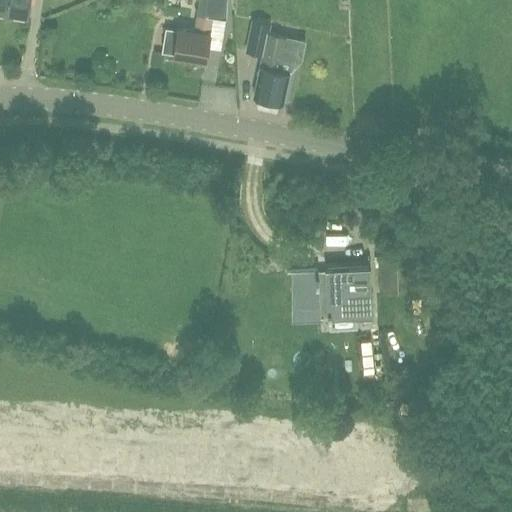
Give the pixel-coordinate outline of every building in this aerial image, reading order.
[(0,0),(0,14),(27,18),(30,0),(0,0)] [(178,28),(177,29),(165,28),(162,52),(174,54),(173,56),(206,61),(210,33),(209,33),(212,17),(225,19),(226,0),(199,0),(195,31),(178,28)] [(287,37),(267,33),(253,96),(283,102),(289,73),(280,71),(287,37)] [(396,249),(377,249),(378,261),(380,294),(398,293),(396,249)] [(294,308),(319,307),(319,304),(328,303),(328,312),(371,310),(369,267),(326,269),(327,274),(318,274),(317,269),(292,270),(294,308)]
